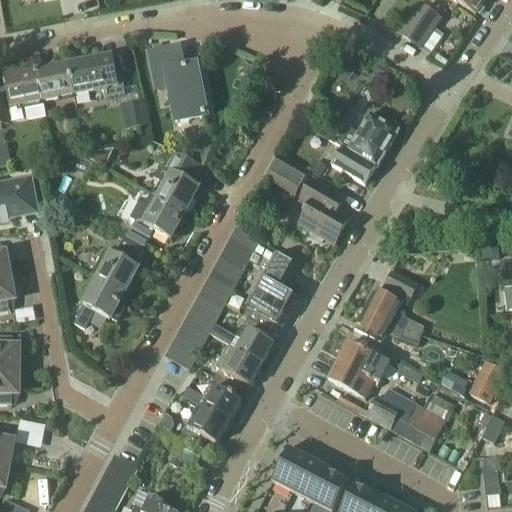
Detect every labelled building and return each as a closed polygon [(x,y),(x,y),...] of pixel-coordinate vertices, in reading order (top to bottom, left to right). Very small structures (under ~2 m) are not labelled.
[(450,0),(451,0),(475,17),(486,1),(485,0),(448,0),(450,1),(450,0)] [(418,52),(438,22),(417,8),(396,37),(418,52)] [(204,119),(193,71),(168,76),(166,68),(177,66),(174,52),(147,58),(154,91),(169,88),(173,104),(174,104),(178,124),(204,119)] [(121,87),(115,89),(110,61),(67,70),(73,99),(103,93),(104,100),(123,97),(121,87)] [(73,99),(67,70),(36,76),(41,105),(73,99)] [(41,105),(36,76),(2,82),(8,112),(15,110),(16,114),(21,113),(23,121),(25,120),(26,122),(44,118),(41,105)] [(133,114),(140,112),(137,94),(129,95),(133,114)] [(397,135),(368,117),(355,139),(343,132),(334,147),(341,151),(374,170),(375,171),(397,135)] [(374,170),(341,151),(330,169),(363,189),(374,170)] [(190,187),(199,170),(174,156),(166,171),(158,167),(151,180),(158,184),(150,198),(148,197),(182,216),(196,190),(190,187)] [(279,157),(264,183),(293,199),(308,174),(279,157)] [(0,221),(34,215),(28,183),(0,188),(0,221)] [(333,247),(348,221),(333,212),(332,207),(337,198),(309,183),(299,201),(304,204),(299,211),(300,215),(304,217),(298,227),(310,234),(308,238),(309,242),(316,246),(320,245),(322,241),(333,247)] [(182,216),(148,197),(142,207),(149,213),(143,225),(133,221),(124,239),(123,238),(122,240),(142,251),(152,233),(168,242),(182,216)] [(257,246),(235,234),(165,360),(187,372),(247,264),(257,246)] [(142,251),(122,240),(113,257),(110,256),(109,257),(103,253),(90,278),(96,282),(96,283),(121,296),(136,270),(133,268),(137,260),(142,251)] [(275,258),(257,246),(247,264),(265,275),(245,309),(252,313),(247,322),(268,335),(273,326),(280,330),(296,302),(280,293),(294,269),(275,258)] [(488,252),(479,252),(479,263),(488,263),(488,252)] [(400,306),(406,309),(416,289),(390,275),(380,294),(374,292),(363,314),(419,342),(422,330),(395,316),(400,306)] [(11,302),(7,280),(0,281),(0,316),(8,315),(6,303),(11,302)] [(84,310),(74,327),(83,332),(93,314),(107,322),(115,326),(123,311),(116,307),(121,296),(96,283),(82,308),(84,310)] [(419,342),(363,314),(353,333),(380,346),(385,335),(398,342),(417,347),(419,342)] [(268,335),(247,322),(242,330),(239,328),(234,340),(242,344),(235,355),(260,369),(272,348),(263,343),(268,335)] [(16,351),(11,351),(11,340),(0,339),(0,374),(16,374),(16,351)] [(389,368),(347,346),(327,385),(364,404),(372,389),(376,391),(389,368)] [(260,369),(235,355),(223,376),(218,372),(213,381),(234,393),(238,385),(247,390),(260,369)] [(505,376),(486,365),(469,398),(488,407),(505,376)] [(16,374),(0,374),(0,408),(10,409),(10,397),(16,397),(16,374)] [(234,393),(213,381),(209,389),(214,392),(202,412),(226,426),(239,404),(230,400),(234,393)] [(186,391),(182,400),(191,405),(196,396),(186,391)] [(448,425),(456,410),(424,393),(416,408),(387,392),(381,403),(377,401),(366,421),(429,456),(446,424),(448,425)] [(226,426),(202,412),(190,433),(185,430),(179,440),(200,452),(205,442),(214,447),(226,426)] [(165,416),(158,427),(169,433),(173,427),(171,419),(165,416)] [(505,427),(493,421),(488,432),(499,438),(505,427)] [(158,431),(152,443),(176,456),(173,460),(194,471),(202,455),(158,431)] [(11,446),(6,445),(8,434),(0,432),(0,467),(6,468),(11,446)] [(499,438),(488,432),(482,443),(494,449),(499,438)] [(292,496),(308,464),(295,456),(286,451),(280,463),(283,465),(271,486),(292,496)] [(113,511),(135,472),(113,460),(85,511),(113,511)] [(311,506),(328,474),(308,464),(292,496),(311,506)] [(328,474),(311,506),(321,511),(333,511),(348,484),(328,474)] [(498,487),(496,475),(482,476),(484,488),(498,487)] [(367,511),(375,498),(354,487),(341,511),(367,511)] [(485,500),(499,499),(498,487),(484,488),(485,500)] [(391,511),(394,508),(375,498),(367,511),(391,511)] [(165,511),(159,509),(161,505),(149,500),(143,511),(135,511),(133,511),(132,511),(165,511)]
